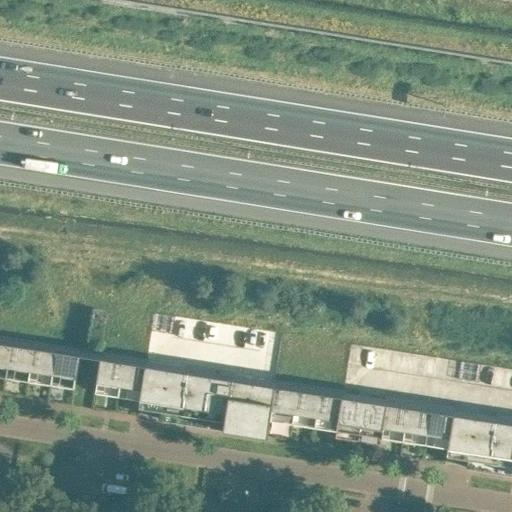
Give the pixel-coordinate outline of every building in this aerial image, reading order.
[(0,365),(7,366),(11,340),(0,337),(0,365)] [(11,340),(7,366),(5,376),(13,377),(15,368),(29,370),(33,343),(11,340)] [(56,347),(33,343),(29,370),(28,380),(36,381),(37,371),(52,374),(56,347)] [(76,377),(80,350),(56,347),(52,374),(50,383),(58,385),(60,375),(76,377)] [(119,394),(120,384),(125,357),(100,354),(96,380),(112,383),(111,393),(119,394)] [(142,398),(148,361),(146,361),(125,357),(120,384),(135,387),(133,396),(142,398)] [(270,418),(276,380),(275,380),(167,363),(157,362),(148,361),(142,398),(141,406),(150,408),(160,409),(158,419),(267,436),(270,418)] [(279,409),(293,411),(298,384),(276,380),(270,418),(277,419),(279,409)] [(301,413),(316,415),(320,387),(298,384),(293,411),(292,421),(300,422),(301,413)] [(324,416),(338,418),(342,391),(320,387),(316,415),(314,425),(322,426),(324,416)] [(342,391),(338,418),(335,437),(357,440),(365,394),(344,391),(343,391),(342,391)] [(380,444),(383,425),(387,398),(365,394),(357,440),(380,444)] [(405,429),(409,401),(387,398),(383,425),(397,428),(395,437),(403,439),(405,429)] [(426,442),(427,432),(432,405),(409,401),(405,429),(419,431),(418,441),(426,442)] [(454,408),(432,405),(427,432),(442,435),(440,444),(448,446),(454,408)] [(511,417),(474,412),(464,410),(461,409),(454,408),(448,446),(447,453),(457,455),(467,457),(466,467),(511,474),(511,417)]
